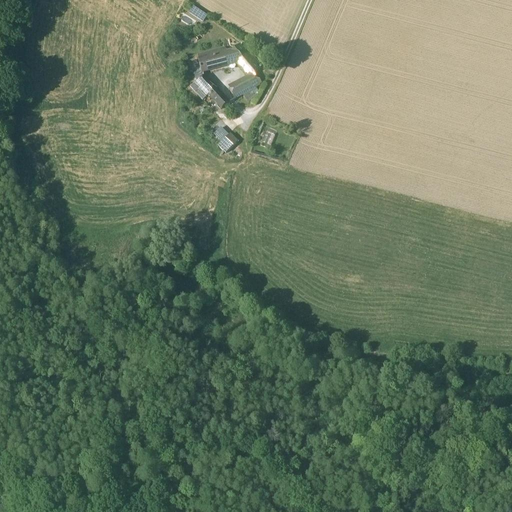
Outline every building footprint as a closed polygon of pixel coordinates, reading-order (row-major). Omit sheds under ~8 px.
[(191,28),(194,21),(181,16),(178,23),(191,28)] [(196,37),(187,44),(190,48),(199,41),(196,37)] [(241,45),(230,54),(226,55),(229,64),(235,63),(247,52),(241,45)] [(224,50),(198,57),(202,70),(202,72),(203,72),(229,64),(226,55),(224,50)] [(262,69),(247,52),(235,63),(249,80),(250,80),(255,77),(254,76),(262,69)] [(202,70),(191,72),(198,83),(204,78),(203,72),(202,72),(202,70)] [(261,84),(255,77),(250,80),(256,88),(261,84)] [(222,97),(204,78),(198,83),(191,89),(203,102),(209,97),(215,103),(221,97),(222,97)] [(249,80),(229,90),(235,100),(246,94),(255,89),(256,88),(250,80),(249,80)] [(255,89),(246,94),(250,100),(258,94),(255,89)] [(228,105),(221,97),(215,103),(222,110),(228,105)] [(229,138),(219,146),(226,154),(236,145),(229,138)]
